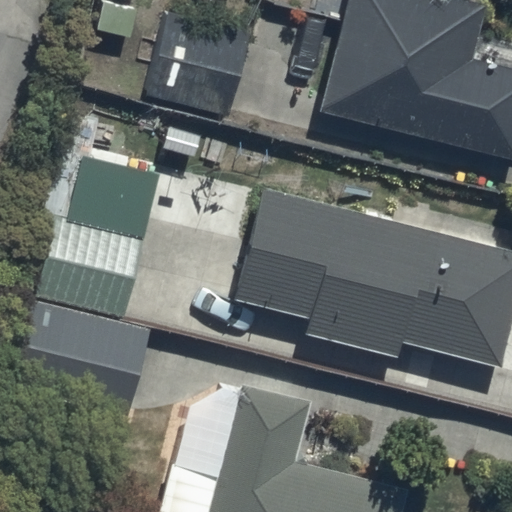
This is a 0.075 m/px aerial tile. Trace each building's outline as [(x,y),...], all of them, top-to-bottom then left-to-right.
[(482,12),(431,0),(344,0),(316,119),(511,166),(511,78),(468,68),(482,12)] [(225,123),(246,37),(162,18),(141,103),(225,123)] [(511,319),(511,258),(254,196),(227,306),(305,324),(300,343),(390,365),(393,350),(498,375),(511,319)] [(28,304),(119,324),(139,242),(48,221),(28,304)] [(119,324),(28,304),(17,301),(0,375),(0,392),(127,422),(148,331),(119,324)] [(155,511),(397,511),(401,498),(290,471),(305,408),(237,392),(234,406),(179,411),(155,511)]
